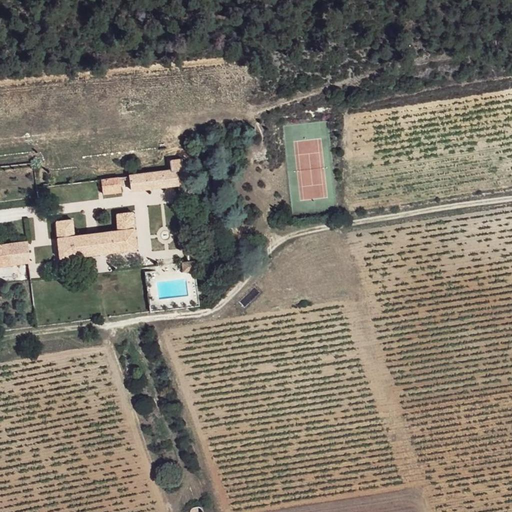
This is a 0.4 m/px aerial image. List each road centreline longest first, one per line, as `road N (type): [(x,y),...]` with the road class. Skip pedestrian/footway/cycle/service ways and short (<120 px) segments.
road 1 (track): [(0,337),(212,309),(281,242),(310,229),(511,194)]
road 2 (track): [(179,511),(186,464),(133,319)]
